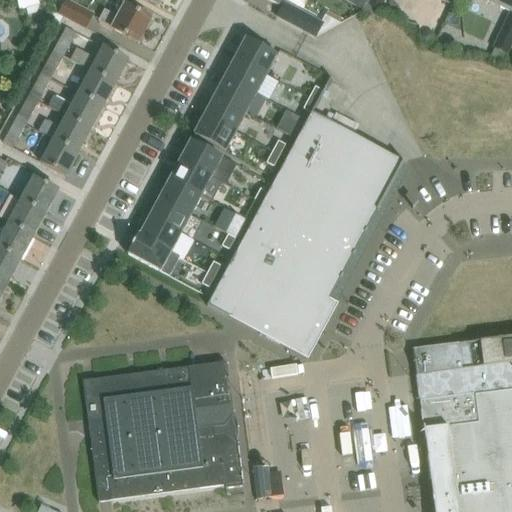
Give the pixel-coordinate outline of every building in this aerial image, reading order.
[(36,0),(16,0),(20,11),(25,9),(27,15),(40,11),(36,0)] [(269,17),(274,7),(259,0),(238,0),(237,2),(269,17)] [(349,0),(349,1),(351,2),(356,5),(361,9),(361,8),(364,10),(368,0),(349,0)] [(370,0),(365,10),(379,15),(385,0),(370,0)] [(511,0),(486,0),(511,12),(511,11),(511,0)] [(59,15),(85,29),(92,15),(67,1),(59,15)] [(281,4),(274,16),(276,17),(290,25),(316,39),(316,37),(344,22),(327,13),(321,23),(282,3),(281,4)] [(98,23),(120,34),(138,44),(151,19),(124,5),(117,18),(104,11),(98,23)] [(511,19),(510,18),(496,47),(507,52),(511,40),(511,19)] [(53,51),(63,57),(76,33),(66,28),(53,51)] [(267,76),(277,56),(246,39),(235,59),(267,76)] [(97,60),(76,49),(70,61),(84,67),(91,71),(116,85),(128,62),(103,48),(97,60)] [(70,61),(63,57),(53,51),(41,73),(51,79),(54,74),(65,80),(68,73),(78,78),(84,67),(70,61)] [(256,95),(267,76),(235,59),(225,78),(256,95)] [(91,71),(78,94),(103,107),(116,85),(91,71)] [(41,73),(28,96),(39,101),(51,79),(41,73)] [(256,95),(225,78),(214,97),(246,114),(256,95)] [(315,88),(309,99),(316,103),(322,92),(315,88)] [(48,107),(66,117),(66,116),(91,130),(103,107),(78,94),(72,106),(54,96),(48,107)] [(26,125),(39,101),(28,96),(16,119),(26,125)] [(235,134),(246,114),(214,97),(204,117),(235,134)] [(309,99),(303,109),(310,113),(316,103),(309,99)] [(286,112),(281,121),(294,128),(299,119),(286,112)] [(211,300),(207,307),(216,312),(218,313),(221,315),(227,318),(232,310),(246,318),(302,348),(356,248),(372,218),(376,211),(402,163),(332,126),(322,120),(311,115),(302,131),(254,220),(250,227),(247,234),(217,288),(216,291),(211,300)] [(54,140),(53,140),(79,154),(91,130),(66,116),(66,117),(64,120),(60,129),(45,120),(39,132),(54,140)] [(235,134),(204,117),(194,136),(225,153),(235,134)] [(13,148),(26,125),(16,119),(3,142),(13,148)] [(41,164),(48,168),(66,177),(79,154),(53,140),(41,164)] [(212,177),(222,158),(191,141),(180,160),(212,177)] [(278,142),(272,153),(279,157),(285,146),(278,142)] [(272,153),(266,164),(273,168),(279,157),(272,153)] [(202,196),(212,177),(180,160),(170,179),(202,196)] [(33,178),(21,200),(46,214),(58,191),(33,178)] [(191,215),(202,196),(170,179),(160,198),(191,215)] [(260,190),(254,201),(261,205),(267,194),(260,190)] [(0,215),(10,221),(8,223),(34,237),(46,214),(21,200),(20,201),(10,195),(0,212),(0,215)] [(181,234),(191,215),(160,198),(150,217),(181,234)] [(254,201),(248,212),(256,216),(261,205),(254,201)] [(234,215),(224,234),(227,236),(235,240),(245,220),(234,215)] [(183,260),(193,242),(181,235),(181,234),(150,217),(139,236),(183,260)] [(34,237),(8,223),(0,238),(0,248),(21,260),(34,237)] [(169,278),(179,259),(183,261),(183,260),(139,236),(137,235),(127,255),(169,278)] [(227,236),(221,247),(229,251),(235,240),(227,236)] [(0,248),(0,278),(9,283),(21,260),(0,248)] [(213,263),(207,274),(215,278),(220,267),(213,263)] [(207,274),(201,285),(209,289),(215,278),(207,274)] [(0,278),(0,299),(9,283),(0,278)] [(511,337),(502,338),(502,339),(413,350),(417,375),(511,363),(511,337)] [(511,363),(417,375),(420,401),(511,389),(511,363)] [(233,415),(226,364),(83,382),(98,504),(225,487),(225,490),(243,488),(237,443),(226,434),(224,426),(233,415)] [(511,389),(420,401),(431,487),(511,477),(511,389)] [(350,479),(349,447),(333,447),(334,480),(350,479)] [(511,511),(511,477),(431,487),(433,511),(511,511)]
